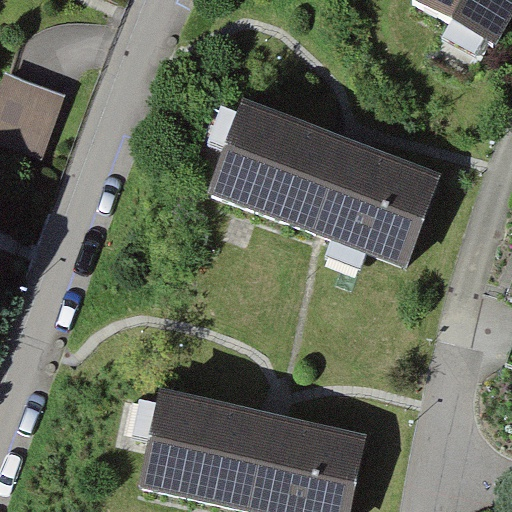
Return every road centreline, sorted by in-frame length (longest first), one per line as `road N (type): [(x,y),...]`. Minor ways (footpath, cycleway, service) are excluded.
road 1 (residential): [(0,451),(165,0)]
road 2 (residential): [(419,511),(463,298),(511,148)]
